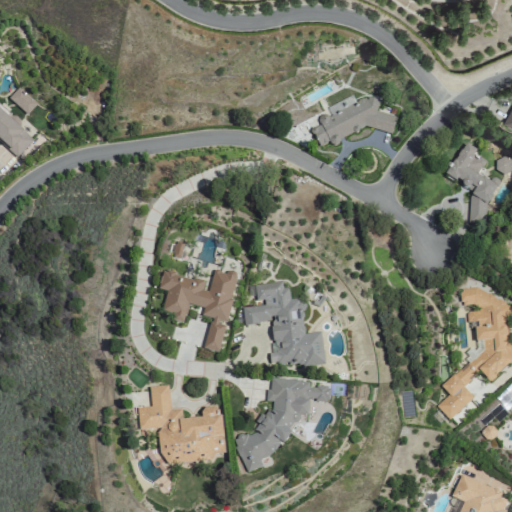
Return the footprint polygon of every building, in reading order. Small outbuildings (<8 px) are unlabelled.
[(36,101),(17,84),(7,95),(25,112),(36,101)] [(396,117),(375,111),(378,99),(370,97),(319,119),(317,127),(309,130),(316,146),(325,143),(328,144),(366,128),(390,134),(396,117)] [(32,138),(15,123),(18,120),(0,103),(0,141),(15,156),(32,138)] [(511,106),(503,109),(511,135),(511,134),(511,106)] [(467,219),(472,222),(484,223),(485,206),(491,196),(491,193),(497,183),(497,178),(492,175),(478,174),(478,171),(484,160),(478,156),(473,156),(474,148),(463,141),(443,174),(453,180),(459,180),(459,184),(471,191),(468,197),(467,219)] [(511,170),(511,158),(494,157),(494,170),(511,170)] [(511,226),(503,243),(508,264),(511,266),(511,226)] [(183,244),(175,242),(171,258),(179,260),(183,244)] [(236,275),(212,270),(207,292),(201,290),(203,281),(161,272),(157,290),(165,292),(160,313),(184,319),(187,305),(202,308),(200,316),(209,318),(202,350),(217,353),(224,324),(225,324),(236,275)] [(323,363),(320,332),(304,334),(301,300),(286,301),(284,282),(253,285),(255,305),(241,306),(242,324),(270,322),(273,353),(267,353),(269,368),(323,363)] [(480,352),(439,385),(447,395),(434,405),(447,420),(472,399),(461,386),(479,372),(487,381),(511,361),(511,345),(502,342),(506,327),(499,325),(511,315),(511,310),(511,302),(462,286),(457,301),(478,308),(472,312),(467,311),(465,320),(477,323),(472,339),(483,342),(480,352)] [(330,388),(318,386),(308,388),(307,383),(270,377),(268,389),(266,390),(264,401),(271,402),(270,412),(258,414),(253,433),(235,436),(242,473),(260,469),(258,459),(274,456),(275,445),(285,443),(287,426),(287,425),(299,423),(297,414),(305,416),(308,400),(322,402),(328,400),(330,388)] [(161,466),(212,462),(211,454),(222,453),(219,407),(200,408),(200,418),(181,420),(180,409),(169,410),(167,386),(148,387),(149,407),(136,408),(137,431),(158,429),(161,466)] [(454,511),(502,511),(507,501),(497,497),(500,490),(458,474),(450,496),(460,500),(454,511)]
